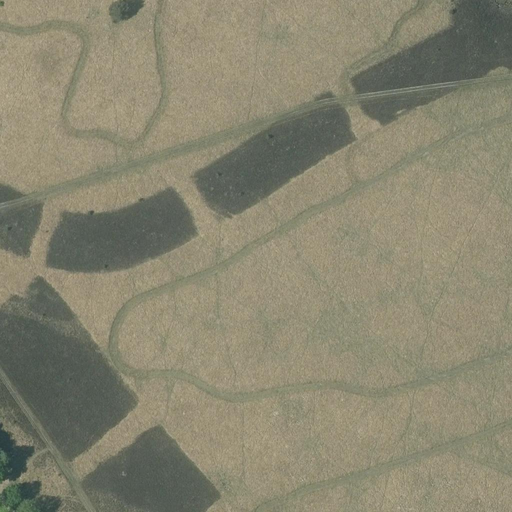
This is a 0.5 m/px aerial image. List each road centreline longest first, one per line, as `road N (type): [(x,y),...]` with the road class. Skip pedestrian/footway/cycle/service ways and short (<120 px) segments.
road 1 (track): [(0,204),(325,101),(511,76)]
road 2 (track): [(88,511),(0,375)]
